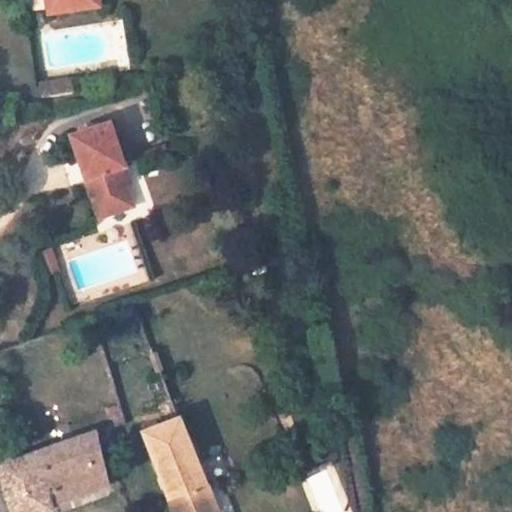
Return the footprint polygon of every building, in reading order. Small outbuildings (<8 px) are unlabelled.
[(38,81),(40,97),(74,93),(72,77),(38,81)] [(129,162),(115,166),(99,126),(61,140),(93,223),(126,211),(145,203),(129,162)] [(54,274),(48,253),(37,256),(44,277),(54,274)] [(130,406),(142,437),(177,424),(164,392),(130,406)] [(138,439),(164,503),(201,489),(177,424),(142,437),(138,439)] [(92,435),(0,471),(0,478),(11,511),(55,511),(107,490),(92,435)] [(319,511),(327,510),(326,511),(349,511),(338,470),(304,479),(312,511),(319,511)] [(164,503),(166,511),(209,511),(201,489),(164,503)]
